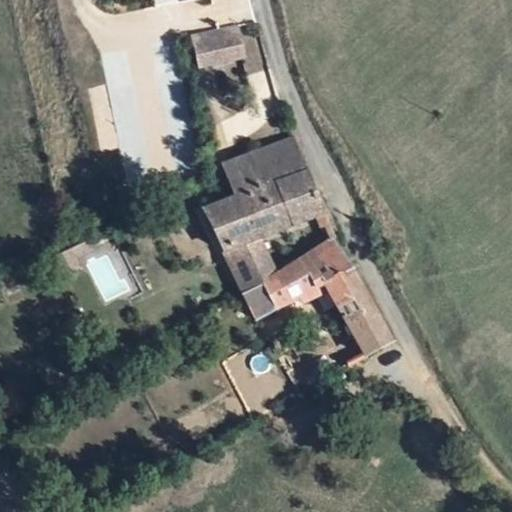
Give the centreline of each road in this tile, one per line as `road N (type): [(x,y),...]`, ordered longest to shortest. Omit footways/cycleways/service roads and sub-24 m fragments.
road 1 (residential): [(426,384),(301,125),(262,0)]
road 2 (track): [(511,485),(469,448),(426,384)]
